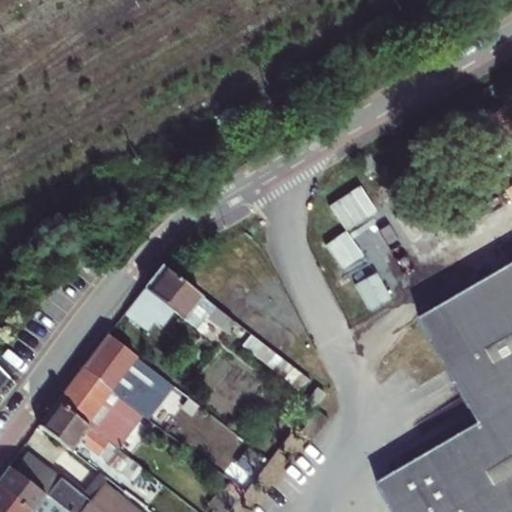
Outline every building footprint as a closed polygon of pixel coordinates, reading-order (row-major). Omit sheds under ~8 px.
[(172,311),(197,330),(208,317),(228,333),(236,323),(163,267),(156,273),(144,289),(172,311)] [(511,511),(511,270),(421,322),(480,429),(377,487),(390,511),(511,511)] [(172,311),(144,289),(126,313),(147,330),(155,319),(162,325),(172,311)] [(146,418),(172,385),(109,336),(84,369),(146,418)] [(146,418),(84,369),(57,404),(119,453),(146,418)] [(316,389),(306,404),(313,409),(319,400),(321,401),(324,395),(316,389)] [(119,453),(57,404),(40,428),(70,451),(81,437),(86,442),(85,444),(101,456),(106,450),(110,453),(108,455),(135,477),(141,469),(119,453)] [(45,497),(9,469),(0,480),(0,488),(30,511),(52,511),(57,506),(45,497)] [(141,469),(135,477),(133,481),(146,491),(154,480),(154,479),(141,469)] [(59,479),(45,497),(57,506),(63,511),(137,511),(105,485),(96,495),(90,491),(84,498),(59,479)] [(30,511),(0,488),(0,511),(30,511)]
